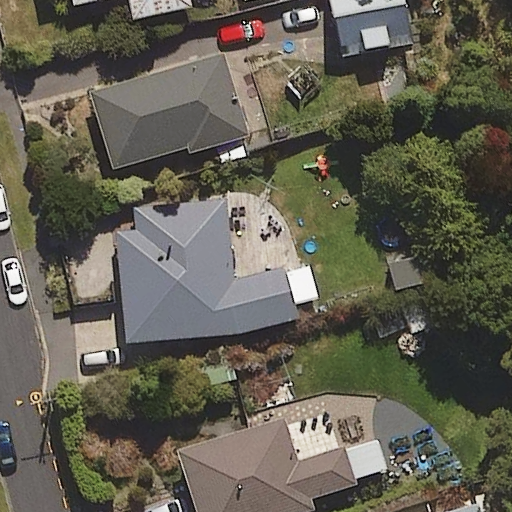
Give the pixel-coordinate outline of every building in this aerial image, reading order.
[(131,0),(136,22),(195,8),(193,0),(75,0),(77,7),(107,0),(131,0)] [(413,42),(404,0),(332,0),(343,56),(413,42)] [(252,157),(227,59),(95,92),(115,170),(216,144),(221,164),(252,157)] [(135,232),(117,235),(128,346),(235,335),(300,322),(297,304),(318,300),(312,267),(239,280),(224,197),(132,213),(135,232)] [(433,283),(428,256),(391,263),(396,290),(433,283)] [(313,501),(359,486),(357,482),(389,472),(378,439),(299,464),(285,419),(183,451),(202,511),(315,511),(316,511),(313,501)] [(481,511),(479,503),(448,511),(481,511)]
